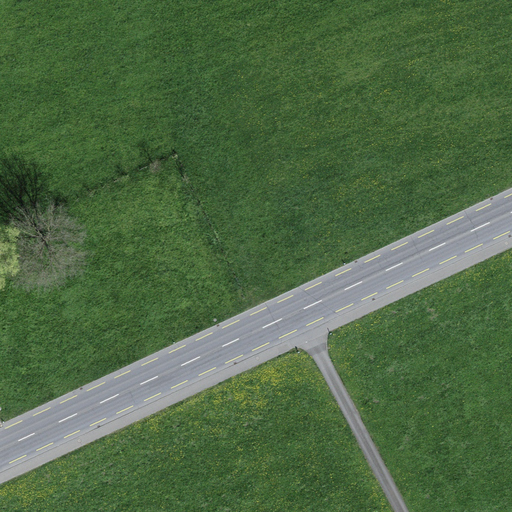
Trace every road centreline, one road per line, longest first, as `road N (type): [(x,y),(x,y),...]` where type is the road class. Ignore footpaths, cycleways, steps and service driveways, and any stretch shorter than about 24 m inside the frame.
road 1 (primary): [(0,450),(511,212)]
road 2 (track): [(296,313),(399,511)]
